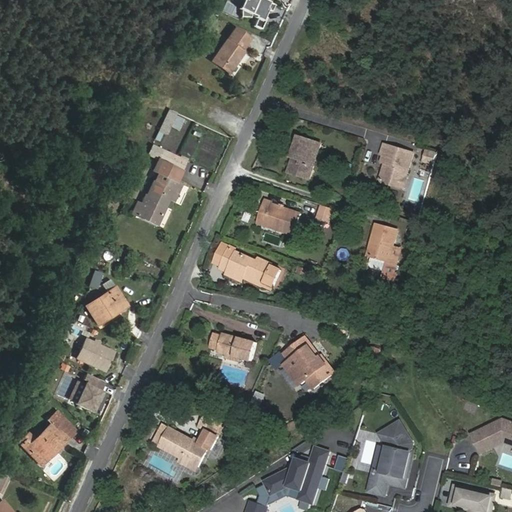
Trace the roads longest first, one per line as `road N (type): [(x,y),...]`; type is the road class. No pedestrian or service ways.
road 1 (residential): [(77,511),(315,0)]
road 2 (track): [(179,511),(396,372)]
